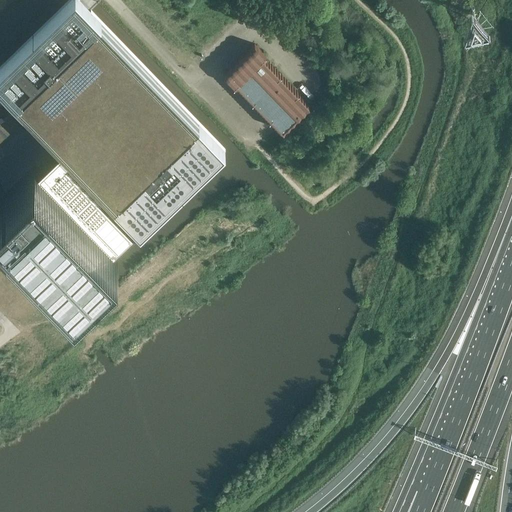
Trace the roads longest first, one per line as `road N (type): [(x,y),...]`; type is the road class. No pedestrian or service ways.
road 1 (track): [(439,0),(460,56),(452,97),(348,409),(285,481),(243,511)]
road 2 (motorway): [(511,240),(403,420),(311,511)]
road 3 (motorway): [(511,255),(422,497)]
road 4 (motorway): [(455,511),(511,377)]
